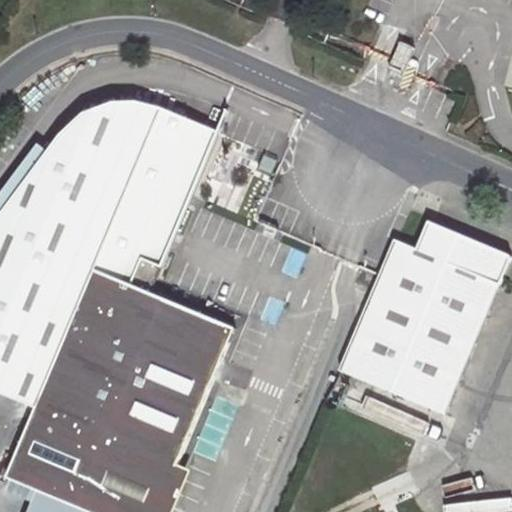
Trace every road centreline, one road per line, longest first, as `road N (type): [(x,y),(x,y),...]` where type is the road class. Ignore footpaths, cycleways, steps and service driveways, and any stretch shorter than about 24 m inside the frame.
road 1 (unclassified): [(0,82),(54,46),(112,30),(170,35),(511,186)]
road 2 (unknown): [(219,511),(367,122),(385,33),(411,0)]
road 3 (unknown): [(444,0),(476,33),(511,127)]
